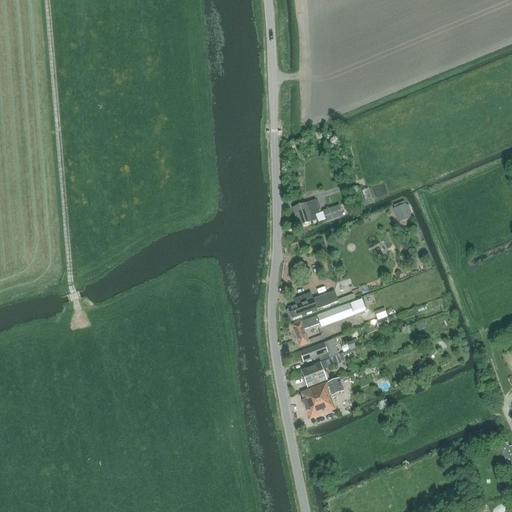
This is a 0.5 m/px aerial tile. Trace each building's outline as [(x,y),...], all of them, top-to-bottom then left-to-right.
[(314,212),(319,210),(316,201),(293,208),(299,226),(317,220),(314,212)] [(406,204),(394,208),(399,220),(410,215),(406,204)] [(326,222),(343,216),(339,206),(322,212),(326,222)] [(307,255),(306,272),(316,272),(316,255),(307,255)] [(335,291),(328,294),(313,299),(311,294),(292,300),(294,306),(288,308),(290,312),(287,313),(290,318),(292,318),(292,319),(339,302),(335,291)] [(321,327),(354,315),(350,304),(293,325),(300,345),(310,342),(305,329),(320,324),(321,327)] [(364,325),(373,322),(371,316),(362,319),(364,325)] [(304,362),(318,357),(320,362),(339,355),(333,340),(300,352),(304,362)] [(341,354),(339,355),(320,362),(320,363),(301,370),(308,387),(327,380),(326,379),(329,378),(326,372),(324,373),(323,370),(344,362),(341,354)] [(331,396),(344,391),(339,379),(301,393),(304,401),(303,401),(310,420),(336,410),(331,396)] [(511,447),(501,452),(505,461),(507,467),(511,464),(511,447)]
